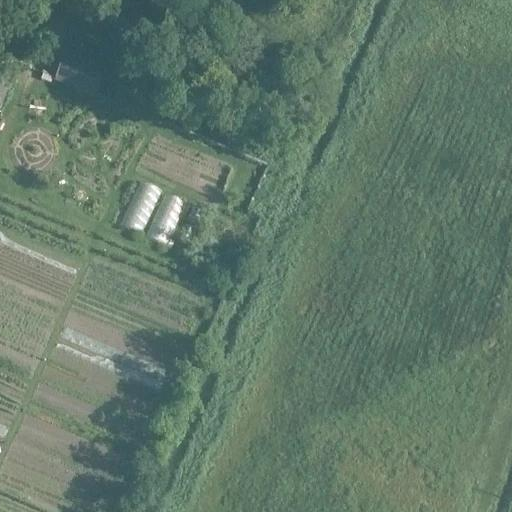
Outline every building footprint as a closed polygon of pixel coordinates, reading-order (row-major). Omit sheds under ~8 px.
[(62,62),(54,81),(92,97),(100,77),(62,62)] [(0,74),(0,105),(9,90),(13,81),(0,74)] [(44,121),(46,97),(31,96),(30,120),(44,121)] [(141,234),(162,191),(142,180),(120,224),(141,234)] [(166,246),(186,204),(166,195),(146,236),(166,246)]
